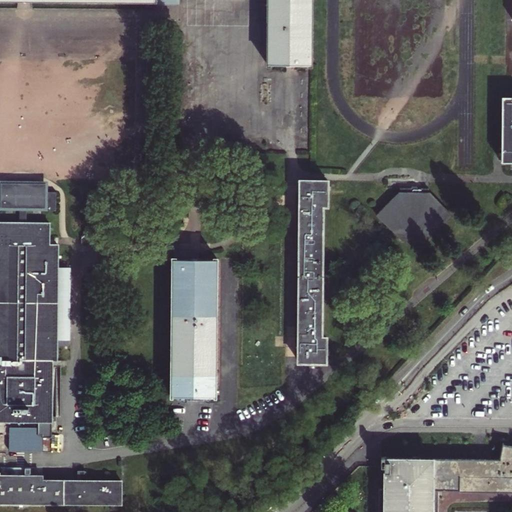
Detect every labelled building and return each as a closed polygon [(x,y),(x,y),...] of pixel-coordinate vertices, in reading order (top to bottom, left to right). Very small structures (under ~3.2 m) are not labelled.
[(315,0),(268,0),(268,64),(315,65),(315,0)] [(66,236),(66,244),(75,244),(153,185),(155,26),(148,26),(147,181),(75,236),(66,236)] [(501,103),(502,168),(511,167),(511,101),(502,102),(501,103)] [(327,181),(301,181),(300,366),(327,366),(327,342),(323,342),(323,206),(327,206),(327,181)] [(48,187),(0,187),(0,217),(49,218),(48,187)] [(378,217),(405,240),(432,241),(456,214),(435,193),(433,187),(404,187),(403,192),(378,217)] [(0,421),(39,422),(39,443),(43,443),(43,446),(52,446),(53,361),(57,361),(58,254),(49,254),(49,229),(0,228),(0,421)] [(174,258),(172,396),(217,396),(217,258),(215,258),(215,259),(175,259),(175,258),(174,258)] [(436,511),(437,492),(511,493),(511,446),(503,444),(501,460),(386,459),(386,466),(385,511),(436,511)] [(0,503),(65,504),(65,503),(117,503),(117,492),(122,492),(122,482),(66,481),(66,480),(43,480),(43,476),(0,475),(0,503)]
